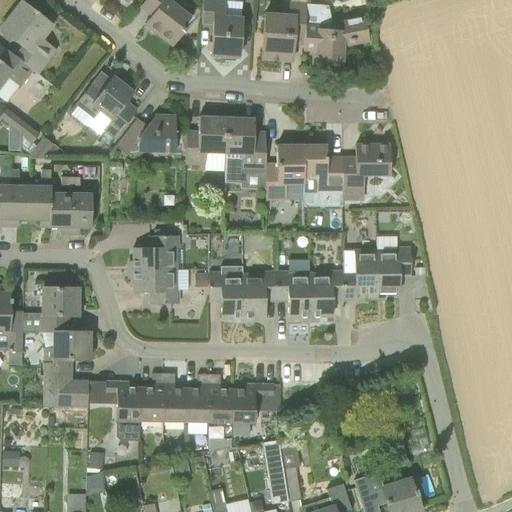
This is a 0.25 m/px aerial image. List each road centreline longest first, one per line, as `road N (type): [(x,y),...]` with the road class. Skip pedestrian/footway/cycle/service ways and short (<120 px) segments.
road 1 (residential): [(467,511),(420,337),(355,354),(133,349),(117,331),(92,259),(0,257)]
road 2 (residential): [(383,99),(175,82),(66,0)]
